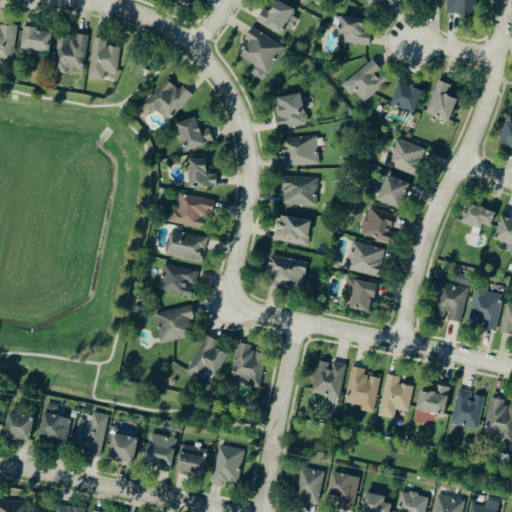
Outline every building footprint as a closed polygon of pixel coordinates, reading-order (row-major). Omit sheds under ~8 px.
[(264,9),(257,22),(282,35),(286,28),(292,31),(297,20),(292,17),(295,10),(277,0),(270,12),(264,9)] [(475,0),(448,0),(448,15),(476,15),(475,0)] [(364,20),(341,16),(338,41),(370,46),(372,33),(363,31),(364,20)] [(18,26),(0,24),(0,61),(14,63),(18,26)] [(286,48),(253,26),(245,38),(249,41),(240,55),(257,66),(252,74),(264,81),(286,48)] [(51,51),(52,30),(23,29),(22,50),(51,51)] [(89,35),(75,34),(75,38),(60,36),(56,72),(66,74),(67,69),(84,71),(89,35)] [(88,78),(104,81),(106,71),(117,73),(121,48),(107,46),(108,41),(95,38),(88,78)] [(381,72),(382,71),(373,60),(342,85),(351,96),(356,92),(364,103),(389,82),(381,72)] [(144,105),(154,114),(157,111),(168,122),(193,95),(183,86),(179,90),(168,80),(144,105)] [(457,100),(448,97),(452,85),(438,80),(427,114),(449,122),(457,100)] [(423,91),(399,82),(391,105),(414,114),(423,91)] [(280,129),(307,125),(302,94),(274,99),(280,129)] [(177,124),(185,151),(214,143),(210,128),(201,131),(198,117),(177,124)] [(499,145),(511,148),(511,122),(506,121),(499,145)] [(320,165),(318,137),(281,139),(282,157),(286,157),(287,167),(320,165)] [(427,150),(396,138),(385,164),(417,176),(427,150)] [(207,160),(189,160),(189,188),(217,188),(218,175),(206,174),(207,160)] [(410,184),(387,176),(377,201),(400,210),(410,184)] [(284,205),(318,206),(319,178),(285,177),(284,205)] [(215,201),(178,193),(171,222),(202,230),(205,215),(211,216),(215,201)] [(496,212),(468,205),(463,223),(491,230),(496,212)] [(397,216),(370,207),(361,236),(388,244),(397,216)] [(275,240),(308,246),(312,222),(280,216),(275,240)] [(503,243),(501,249),(511,252),(511,219),(502,216),(494,240),(503,243)] [(207,237),(170,232),(167,257),(204,262),(207,237)] [(347,270),(380,277),(386,249),(353,242),(347,270)] [(308,263),(272,256),(267,282),(304,288),(308,263)] [(199,271),(165,264),(160,290),(190,297),(193,285),(196,286),(199,271)] [(373,297),(369,312),(351,309),(356,281),(378,285),(376,298),(373,297)] [(446,320),(461,323),(469,289),(442,283),(434,316),(446,319),(446,320)] [(503,295),(488,292),(489,288),(476,285),(468,322),(483,325),(483,328),(496,331),(503,295)] [(511,330),(511,305),(506,304),(502,333),(511,334),(511,330)] [(186,307),(192,337),(161,344),(154,314),(186,307)] [(226,354),(216,349),(219,341),(204,335),(188,373),(214,384),(226,354)] [(234,379),(252,382),(251,388),(262,389),(266,354),(251,352),(252,345),(238,344),(234,379)] [(340,398),(347,364),(332,361),(331,363),(319,361),(313,393),(340,398)] [(381,378),(365,376),(366,369),(352,367),(346,403),(362,406),(362,411),(375,413),(381,378)] [(397,410),(409,413),(414,387),(400,384),(401,378),(388,375),(379,416),(395,419),(397,410)] [(416,409),(444,417),(451,388),(435,384),(433,395),(421,391),(416,409)] [(452,424),(479,430),(485,397),(476,395),(474,401),(471,400),(473,392),(459,389),(452,424)] [(484,434),(502,438),(501,442),(511,444),(511,408),(506,407),(507,402),(492,398),(484,434)] [(55,416),(57,406),(46,404),(39,436),(54,439),(53,445),(65,448),(72,420),(55,416)] [(29,443),(34,418),(8,413),(3,437),(29,443)] [(108,416),(93,414),(92,422),(79,420),(76,445),(91,447),(90,456),(103,457),(108,416)] [(172,472),(176,437),(149,434),(146,463),(162,465),(161,471),(172,472)] [(138,438),(112,435),(110,460),(135,462),(138,438)] [(211,480),(237,486),(246,451),(220,445),(211,480)] [(178,474),(204,476),(205,448),(179,447),(178,474)] [(326,473),(302,467),(295,499),(318,505),(326,473)] [(351,511),(352,511),(360,479),(332,473),(327,497),(340,500),(338,509),(351,511)] [(426,511),(429,498),(402,492),(397,511),(426,511)] [(390,511),(392,505),(384,504),(385,498),(365,494),(361,511),(390,511)] [(462,511),(465,501),(437,495),(434,511),(462,511)] [(498,511),(501,502),(487,499),(485,507),(472,504),(470,511),(498,511)] [(0,511),(25,511),(25,501),(0,501),(0,511)]
